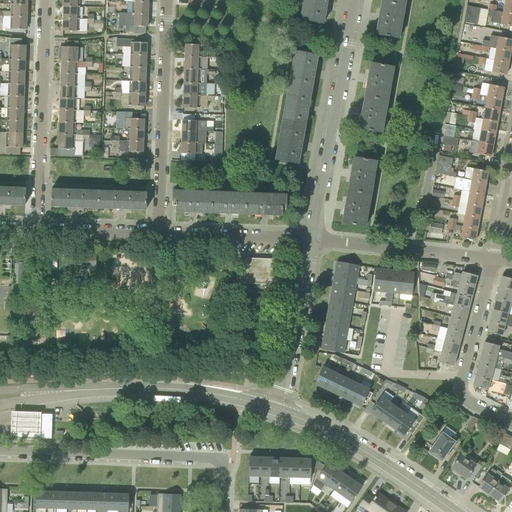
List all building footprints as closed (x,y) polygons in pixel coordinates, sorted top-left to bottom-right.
[(323,24),(325,16),(327,0),(303,0),(301,13),(304,13),(303,20),(301,19),(301,18),(300,20),(323,24)] [(511,2),(505,1),(503,13),(511,14),(511,2)] [(132,2),(132,14),(148,15),(149,2),(132,2)] [(382,2),(377,28),(376,35),(396,38),(397,32),(399,32),(403,13),(400,13),(402,5),(382,2)] [(11,17),(27,17),(27,5),(11,5),(11,12),(3,12),(0,12),(0,16),(3,16),(3,17),(11,17)] [(63,19),(79,19),(79,7),(63,6),(63,19)] [(481,9),(467,7),(465,23),(478,25),(481,9)] [(495,11),(488,10),(487,15),(494,17),(493,23),(501,24),(511,26),(511,14),(503,13),(495,11)] [(132,27),(148,27),(148,15),(132,14),(132,27)] [(2,29),(27,30),(27,17),(11,17),(3,17),(3,21),(2,29)] [(63,31),(78,32),(79,19),(63,19),(63,31)] [(511,52),(511,44),(511,39),(491,36),(489,42),(482,40),(481,46),(489,47),(496,49),(511,52)] [(25,60),(26,46),(22,46),(22,39),(10,38),(10,45),(9,60),(25,60)] [(207,39),(189,38),(189,45),(185,44),(185,57),(201,58),(201,57),(201,45),(206,46),(207,39)] [(147,55),(147,43),(134,43),(134,39),(117,39),(117,47),(131,47),(131,55),(147,55)] [(66,41),(66,47),(62,47),(61,62),(78,62),(78,42),(66,41)] [(508,63),(511,52),(496,49),(494,60),(508,63)] [(311,92),(316,64),(318,56),(297,52),(296,59),(293,59),(289,80),(292,81),(291,88),(311,92)] [(146,67),(147,55),(131,55),(116,55),(116,59),(122,59),(122,66),(122,67),(130,67),(146,67)] [(184,69),(200,70),(201,58),(185,57),(184,69)] [(2,72),(9,72),(25,73),(25,60),(9,60),(1,59),(0,59),(0,65),(2,66),(2,72)] [(491,72),(506,75),(508,63),(494,60),(491,72)] [(61,62),(61,74),(77,74),(84,75),(85,68),(86,68),(86,67),(92,67),(92,63),(86,62),(78,62),(61,62)] [(371,63),(370,71),(365,96),(385,100),(386,93),(389,93),(392,74),(390,74),(391,67),(371,63)] [(130,67),(130,82),(146,82),(146,67),(130,67)] [(207,74),(208,75),(215,75),(215,70),(208,70),(200,70),(184,69),(184,83),(207,84),(207,74)] [(25,73),(9,72),(8,84),(25,85),(25,73)] [(61,86),(77,87),(77,74),(61,74),(61,86)] [(121,93),(129,94),(145,94),(146,82),(130,82),(122,81),(121,89),(121,93)] [(207,84),(184,83),(183,95),(200,96),(206,96),(207,84)] [(453,83),(452,90),(463,92),(464,88),(464,85),(453,83)] [(8,84),(8,96),(24,97),(25,85),(8,84)] [(489,85),(489,86),(487,96),(502,99),(504,88),(489,85)] [(60,98),(76,99),(77,87),(61,86),(60,98)] [(305,128),(310,100),(311,92),(291,88),(289,96),(287,95),(283,117),(285,117),(284,124),(305,128)] [(145,94),(129,94),(129,100),(129,106),(145,107),(145,94)] [(183,108),(199,109),(200,96),(183,95),(183,108)] [(24,97),(8,96),(7,108),(24,109),(24,97)] [(365,96),(361,122),(359,129),(379,133),(380,126),(383,127),(386,107),(384,107),(385,100),(365,96)] [(502,99),(487,96),(485,108),(500,111),(502,99)] [(76,111),(76,99),(60,98),(60,110),(76,111)] [(7,108),(7,113),(7,120),(23,121),(24,109),(7,108)] [(485,108),(483,120),(497,122),(500,111),(485,108)] [(59,122),(75,123),(76,111),(60,110),(59,122)] [(124,129),(128,129),(130,129),(144,130),(144,119),(130,119),(125,118),(124,129)] [(7,120),(7,132),(7,133),(23,133),(23,121),(7,120)] [(497,122),(483,120),(480,131),(495,134),(497,122)] [(207,122),(196,121),(182,121),(182,131),(198,132),(213,132),(213,127),(207,127),(207,122)] [(75,123),(59,122),(59,135),(89,136),(90,131),(75,131),(75,123)] [(275,160),(298,164),(305,128),(284,124),(283,132),(280,131),(275,160)] [(127,137),(127,141),(144,141),(144,130),(130,129),(128,129),(127,137)] [(182,131),(182,143),(198,144),(198,132),(182,131)] [(478,143),(493,146),(495,134),(480,131),(478,143)] [(20,148),(22,148),(23,133),(7,133),(6,154),(20,154),(20,148)] [(83,140),(89,140),(89,136),(59,135),(58,149),(60,149),(60,156),(74,156),(75,142),(82,142),(83,142),(83,140)] [(100,147),(101,136),(89,136),(89,140),(89,141),(94,147),(100,147)] [(457,147),(458,139),(444,136),(442,144),(457,147)] [(129,152),(143,152),(144,141),(127,141),(119,141),(119,140),(113,140),(113,141),(113,146),(119,146),(119,148),(119,151),(129,152)] [(476,154),(491,157),(493,146),(478,143),(470,141),(468,153),(476,154)] [(195,154),(202,154),(202,144),(198,144),(182,143),(181,154),(195,154)] [(453,158),(439,156),(436,174),(445,176),(445,175),(449,176),(453,158)] [(354,157),(353,165),(348,190),(368,194),(369,187),(372,187),(375,168),(373,168),(374,161),(354,157)] [(486,184),(488,172),(466,168),(464,179),(472,181),(486,184)] [(484,195),(486,184),(472,181),(470,192),(484,195)] [(0,204),(25,205),(26,187),(0,186),(0,204)] [(99,190),(73,189),(52,188),(51,206),(99,208),(99,190)] [(147,192),(124,191),(99,190),(99,208),(146,210),(147,192)] [(343,223),(365,227),(369,201),(367,201),(368,194),(348,190),(343,223)] [(433,190),(432,196),(443,198),(444,192),(433,190)] [(176,206),(176,212),(212,213),(213,192),(173,191),(172,201),(176,201),(176,206)] [(212,213),(219,213),(247,214),(248,194),(213,192),(212,213)] [(482,206),(484,195),(470,192),(468,204),(482,206)] [(247,214),(254,215),(282,216),(282,215),(283,205),(286,205),(287,195),(248,194),(247,214)] [(457,213),(465,215),(479,218),(482,206),(468,204),(460,202),(452,201),(451,206),(459,208),(457,213)] [(479,218),(465,215),(463,227),(477,230),(479,218)] [(443,225),(431,223),(429,232),(441,234),(443,225)] [(463,227),(461,238),(475,241),(477,230),(463,227)] [(73,256),(73,265),(95,265),(96,257),(73,256)] [(113,259),(114,267),(126,267),(126,258),(113,259)] [(244,284),(278,285),(279,285),(279,259),(245,258),(244,284)] [(337,262),(334,275),(357,279),(359,266),(337,262)] [(30,263),(18,263),(18,264),(15,264),(14,291),(29,291),(30,263)] [(436,265),(429,264),(422,264),(422,271),(429,271),(435,272),(436,265)] [(373,291),(386,293),(389,270),(376,268),(373,291)] [(401,271),(389,270),(386,293),(399,294),(401,271)] [(399,294),(412,296),(414,273),(401,271),(399,294)] [(477,276),(463,272),(462,275),(454,272),(453,276),(446,274),(445,279),(474,287),(477,276)] [(355,291),(357,279),(334,275),(332,287),(355,291)] [(511,290),(511,279),(502,276),(499,287),(511,290)] [(445,279),(445,280),(435,277),(433,285),(443,287),(445,283),(451,285),(450,286),(458,288),(457,294),(471,298),(474,287),(445,279)] [(353,303),(355,291),(332,287),(330,299),(353,303)] [(511,290),(499,287),(496,298),(511,302),(511,290)] [(449,304),(468,310),(471,298),(457,294),(451,292),(450,297),(436,294),(434,301),(439,302),(446,304),(446,303),(449,304)] [(493,310),(508,313),(511,302),(496,298),(493,310)] [(353,303),(330,299),(328,312),(350,316),(353,303)] [(465,321),(468,310),(449,304),(446,316),(447,316),(449,317),(465,321)] [(24,321),(27,321),(40,321),(40,308),(17,307),(17,320),(24,321)] [(511,314),(508,313),(493,310),(490,321),(505,325),(511,326),(511,314)] [(328,312),(326,324),(348,328),(350,316),(328,312)] [(449,317),(447,316),(446,321),(444,328),(447,329),(462,333),(465,321),(449,317)] [(490,321),(487,332),(502,336),(505,325),(490,321)] [(346,341),(348,328),(326,324),(323,337),(346,341)] [(437,338),(444,340),(459,344),(462,333),(447,329),(444,328),(440,327),(439,331),(437,338)] [(346,341),(323,337),(321,350),(344,354),(346,341)] [(459,344),(444,340),(441,352),(456,356),(459,344)] [(506,353),(498,350),(499,346),(485,342),(482,353),(496,356),(504,359),(504,358),(511,360),(511,361),(511,360),(511,355),(506,354),(506,353)] [(438,363),(453,366),(456,356),(441,352),(438,363)] [(496,356),(482,353),(479,364),(493,368),(496,356)] [(476,376),(490,380),(493,368),(479,364),(476,376)] [(314,384),(324,389),(332,371),(323,367),(314,384)] [(342,376),(332,371),(324,389),(333,393),(342,376)] [(333,393),(342,398),(351,380),(342,376),(333,393)] [(487,390),(488,388),(497,390),(498,387),(504,388),(505,384),(490,380),(476,376),(473,386),(487,390)] [(352,402),(360,385),(351,380),(342,398),(352,402)] [(511,386),(505,384),(504,388),(502,394),(511,396),(508,408),(511,410),(511,386)] [(360,385),(352,402),(361,407),(366,397),(368,392),(370,389),(360,385)] [(379,419),(390,403),(381,397),(370,412),(379,419)] [(425,398),(423,402),(422,404),(432,409),(435,404),(425,398)] [(398,409),(390,403),(379,419),(387,424),(398,409)] [(395,430),(407,415),(398,409),(387,424),(395,430)] [(35,439),(40,440),(41,412),(40,412),(12,411),(11,423),(11,439),(35,439)] [(100,422),(100,411),(81,411),(81,422),(100,422)] [(40,438),(48,438),(51,439),(52,415),(40,414),(40,420),(40,438)] [(407,415),(395,430),(404,437),(415,421),(407,415)] [(479,421),(473,417),(464,428),(470,433),(479,421)] [(505,433),(498,430),(492,442),(498,445),(505,433)] [(442,461),(451,449),(456,442),(442,432),(428,452),(442,461)] [(498,445),(499,445),(499,444),(504,447),(510,436),(505,433),(498,445)] [(461,455),(451,468),(454,471),(453,472),(460,477),(461,475),(466,479),(475,466),(461,455)] [(260,457),(249,457),(248,476),(259,477),(260,457)] [(270,458),(260,457),(259,477),(269,477),(270,458)] [(280,458),(270,458),(269,477),(279,477),(280,458)] [(290,458),(280,458),(279,477),(290,478),(290,458)] [(300,478),(300,459),(290,458),(290,478),(300,478)] [(311,478),(311,459),(300,459),(300,478),(311,478)] [(328,463),(317,478),(326,485),(337,469),(328,463)] [(345,474),(337,469),(326,485),(334,490),(345,474)] [(503,476),(502,476),(492,469),(488,475),(478,487),(489,495),(503,476)] [(353,480),(345,474),(334,490),(342,496),(353,480)] [(489,495),(500,502),(511,484),(511,482),(503,476),(489,495)] [(342,496),(351,502),(362,486),(353,480),(342,496)] [(36,491),(35,508),(46,508),(47,492),(36,491)] [(46,508),(56,509),(57,492),(47,492),(46,508)] [(56,509),(67,509),(67,492),(57,492),(56,509)] [(67,509),(77,509),(77,493),(67,492),(67,509)] [(87,510),(88,493),(77,493),(77,509),(87,510)] [(88,493),(87,510),(97,510),(98,493),(88,493)] [(98,493),(97,510),(107,510),(108,493),(98,493)] [(108,493),(107,510),(118,511),(118,494),(108,493)] [(118,511),(128,511),(129,494),(118,494),(118,511)] [(180,508),(181,495),(157,494),(157,507),(180,508)] [(403,511),(378,494),(376,497),(375,497),(373,499),(367,495),(358,508),(363,511),(403,511)]
